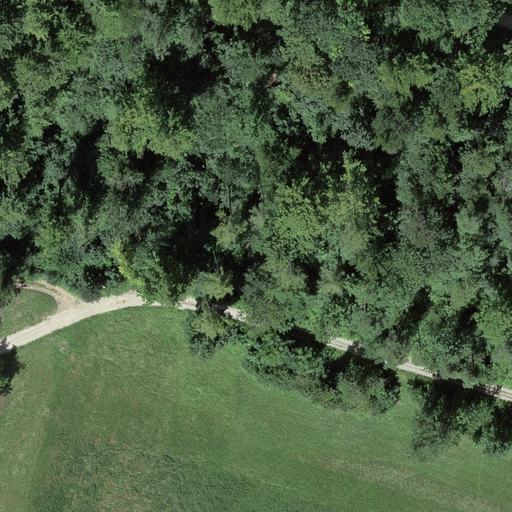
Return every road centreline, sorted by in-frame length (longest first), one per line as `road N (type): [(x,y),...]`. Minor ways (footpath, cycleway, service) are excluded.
road 1 (track): [(0,278),(330,339),(511,396)]
road 2 (track): [(229,0),(309,33),(511,87)]
